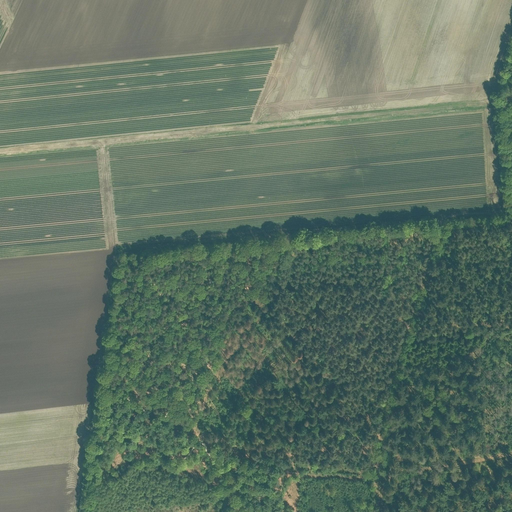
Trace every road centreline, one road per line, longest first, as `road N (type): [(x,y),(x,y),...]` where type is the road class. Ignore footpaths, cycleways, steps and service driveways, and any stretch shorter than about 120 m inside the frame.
road 1 (track): [(511,98),(0,147)]
road 2 (track): [(80,511),(121,250),(244,238)]
road 3 (track): [(380,511),(386,408),(440,218)]
road 4 (track): [(244,238),(508,211)]
road 5 (track): [(508,211),(494,94),(511,41)]
road 6 (track): [(381,474),(511,452)]
